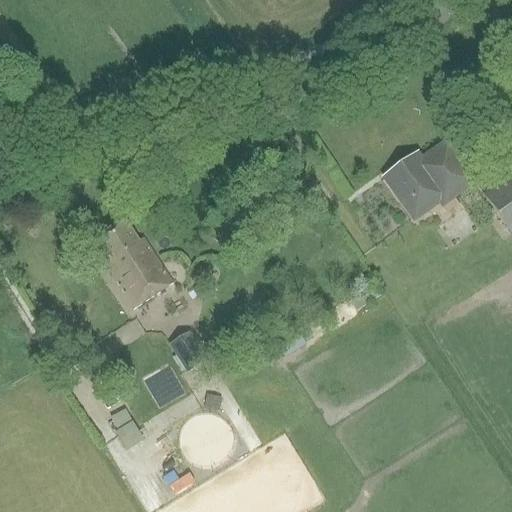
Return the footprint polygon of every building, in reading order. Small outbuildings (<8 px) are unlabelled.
[(432,210),(433,207),(444,199),(446,202),(474,183),(447,145),(421,164),(417,157),(404,166),(401,166),(393,172),(392,175),(386,179),(415,219),(417,218),(420,218),(432,210)] [(511,175),(483,196),(511,236),(511,175)] [(133,310),(173,285),(143,240),(139,243),(125,223),(95,243),(108,263),(104,265),(133,310)] [(275,344),(282,357),(304,344),(296,331),(275,344)] [(192,332),(171,347),(176,355),(186,369),(189,374),(210,359),(192,332)] [(120,432),(132,451),(149,441),(136,422),(120,432)]
